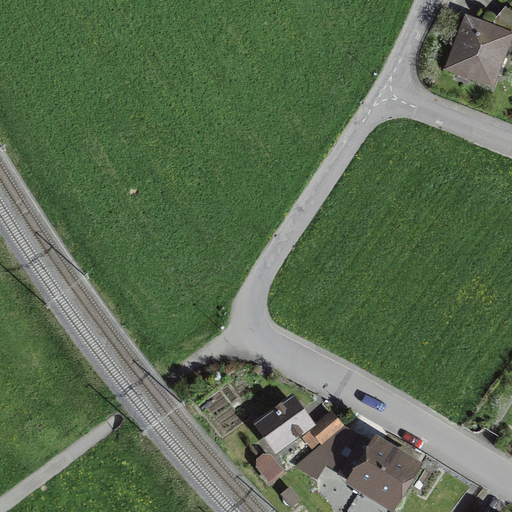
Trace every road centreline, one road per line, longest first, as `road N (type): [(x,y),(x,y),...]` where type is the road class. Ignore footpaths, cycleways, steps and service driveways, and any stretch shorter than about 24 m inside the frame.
road 1 (residential): [(511,482),(245,335),(247,301),(266,265),(383,94)]
road 2 (residential): [(383,94),(511,144)]
